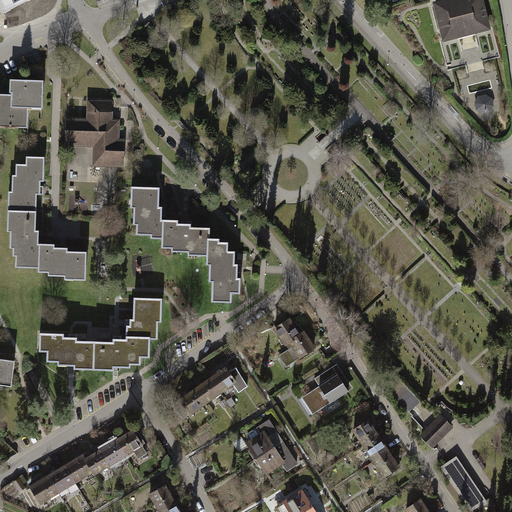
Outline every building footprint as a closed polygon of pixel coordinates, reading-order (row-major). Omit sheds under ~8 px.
[(484,0),(441,0),(433,2),(443,42),(492,30),(484,0)] [(28,114),(46,114),(47,83),(13,82),(12,98),(12,114),(28,114)] [(479,96),(475,103),(476,110),(483,114),(490,113),(494,106),(492,98),(486,94),(479,96)] [(12,98),(0,98),(0,124),(27,125),(28,114),(12,114),(12,98)] [(113,119),(114,100),(87,100),(87,119),(66,119),(65,148),(92,148),(92,167),(125,168),(126,140),(120,139),(120,120),(113,119)] [(11,212),(38,212),(39,195),(46,195),(47,160),(28,159),(28,167),(19,166),(20,177),(15,178),(15,194),(11,194),(11,212)] [(165,241),(166,222),(165,223),(165,210),(162,210),(163,191),(135,190),(134,208),(139,208),(138,226),(142,226),(141,236),(156,236),(155,240),(165,241)] [(43,269),(43,246),(44,231),(38,231),(38,212),(11,212),(10,234),(15,234),(14,268),(43,269)] [(181,222),(166,222),(165,241),(165,250),(191,251),(191,254),(209,254),(210,238),(210,231),(192,231),(192,227),(181,226),(181,222)] [(221,238),(210,238),(209,254),(209,263),(213,264),(212,280),(216,280),(215,301),(233,301),(234,292),(243,292),(243,278),(240,278),(240,264),(237,264),(237,251),(230,250),(230,242),(221,242),(221,238)] [(90,285),(90,254),(71,254),(71,249),(57,249),(57,246),(43,246),(43,269),(43,274),(52,274),(52,279),(66,279),(65,285),(90,285)] [(132,322),(131,338),(155,339),(159,339),(159,322),(164,322),(164,301),(137,300),(137,322),(132,322)] [(305,336),(294,320),(276,332),(286,348),(305,336)] [(98,370),(98,343),(81,342),(81,339),(68,338),(68,334),(45,334),(45,351),(52,351),(51,362),(63,362),(63,365),(76,366),(76,370),(98,370)] [(316,353),(305,336),(286,348),(289,352),(280,358),(288,371),(297,365),(316,353)] [(145,356),(154,356),(155,339),(131,338),(122,338),(122,343),(98,343),(98,370),(121,371),(121,366),(137,366),(137,363),(145,363),(145,356)] [(0,385),(12,387),(16,361),(0,358),(0,385)] [(226,364),(210,376),(221,392),(232,384),(237,380),(231,371),(226,364)] [(337,373),(333,367),(315,379),(319,385),(324,382),(325,383),(302,398),(313,415),(349,392),(338,374),(333,377),(332,376),(337,373)] [(236,368),(231,371),(237,380),(232,384),(239,393),(248,387),(236,368)] [(210,376),(194,386),(205,403),(221,392),(210,376)] [(407,378),(391,389),(411,416),(426,404),(407,378)] [(205,403),(194,386),(178,397),(189,413),(205,403)] [(420,436),(433,449),(453,430),(441,417),(420,436)] [(385,434),(375,418),(355,432),(364,447),(385,434)] [(257,427),(260,431),(245,441),(267,474),(282,464),(287,471),(299,463),(269,419),(257,427)] [(135,433),(132,428),(116,437),(126,455),(134,450),(138,458),(147,453),(142,445),(146,443),(138,431),(135,433)] [(395,450),(385,434),(364,447),(375,463),(395,450)] [(116,437),(100,447),(110,464),(126,455),(116,437)] [(110,464),(100,447),(85,456),(94,471),(95,473),(110,464)] [(407,468),(395,450),(375,463),(387,481),(407,468)] [(82,452),(65,463),(76,482),(94,471),(85,456),(82,452)] [(487,503),(458,458),(442,468),(471,511),(499,511),(491,500),(487,503)] [(65,463),(47,474),(58,492),(76,482),(65,463)] [(47,474),(28,485),(40,504),(58,492),(47,474)] [(26,487),(19,477),(12,482),(19,492),(26,487)] [(176,502),(165,483),(148,492),(159,511),(176,502)] [(318,511),(303,489),(284,501),(290,511),(318,511)] [(433,511),(425,499),(407,511),(408,511),(433,511)] [(181,511),(176,502),(159,511),(158,511),(181,511)]
